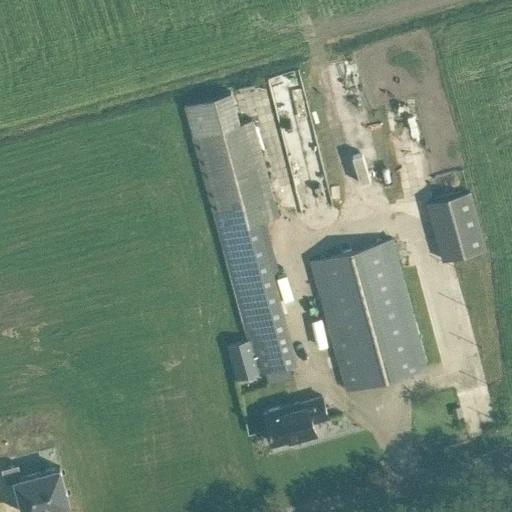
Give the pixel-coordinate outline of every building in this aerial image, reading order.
[(360,59),(332,68),(335,79),(364,70),(360,59)] [(240,121),(194,134),(220,231),(259,220),(279,215),(252,118),(240,121)] [(486,247),(470,189),(428,200),(444,258),(465,253),(486,247)] [(347,387),(427,365),(422,346),(392,237),(312,260),(342,368),(347,387)] [(246,338),(227,344),(237,377),(259,371),(297,360),(291,340),(284,313),(271,266),(233,277),(245,323),(249,337),(246,338)] [(298,438),(316,433),(313,420),(328,415),(322,394),(264,410),(273,441),(297,434),(298,438)] [(23,452),(4,457),(10,469),(20,469),(32,511),(64,511),(81,508),(68,454),(28,464),(23,452)]
